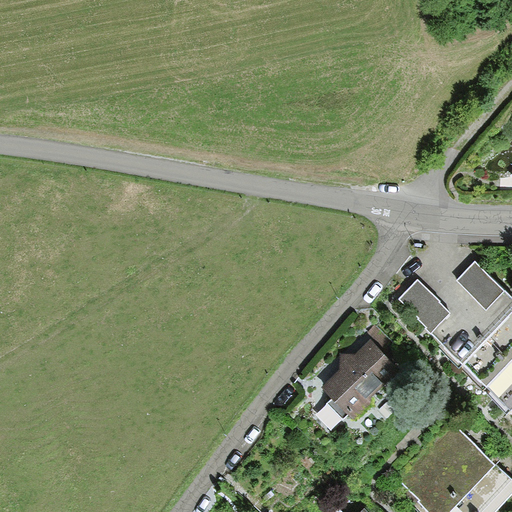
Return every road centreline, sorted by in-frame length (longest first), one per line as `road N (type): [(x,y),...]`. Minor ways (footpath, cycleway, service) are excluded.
road 1 (residential): [(407,210),(0,144)]
road 2 (residential): [(407,210),(381,259),(176,511)]
road 3 (track): [(262,186),(238,211),(0,360)]
road 4 (track): [(407,210),(511,83)]
